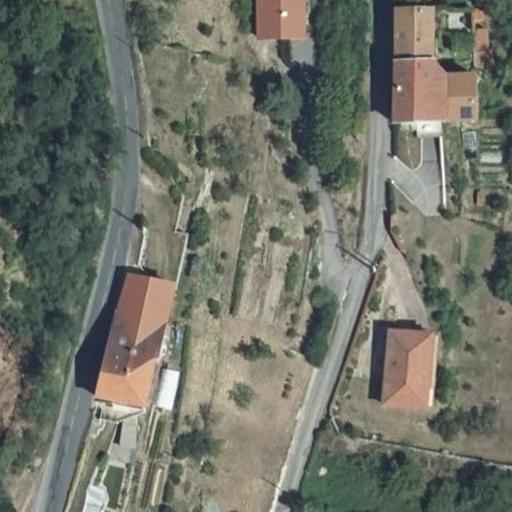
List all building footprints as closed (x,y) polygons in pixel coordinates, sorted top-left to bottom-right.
[(256,0),(257,36),(301,35),(300,0),(256,0)] [(451,10),(452,41),(477,41),(476,11),(451,10)] [(397,11),(396,63),(434,62),(434,11),(397,11)] [(489,67),(489,54),(478,55),(478,67),(489,67)] [(447,75),(434,62),(396,63),(394,123),(448,122),(447,75)] [(447,75),(448,122),(480,121),(478,75),(447,75)] [(390,197),(389,213),(421,217),(423,201),(390,197)] [(151,407),(178,294),(132,283),(124,319),(117,317),(109,349),(108,349),(98,394),(151,407)] [(396,329),(390,399),(427,402),(435,332),(396,329)] [(134,429),(117,427),(116,448),(132,449),(134,429)]
